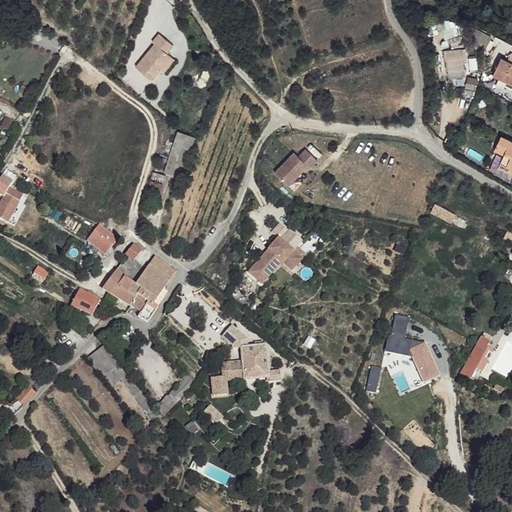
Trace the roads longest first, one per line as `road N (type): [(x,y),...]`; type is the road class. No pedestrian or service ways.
road 1 (residential): [(416,137),(283,119),(259,140),(205,256),(184,270)]
road 2 (residential): [(184,270),(141,330),(114,324),(84,338),(0,440)]
road 3 (unknown): [(132,238),(128,219),(151,124),(67,55)]
road 4 (residential): [(416,137),(418,75),(387,0)]
